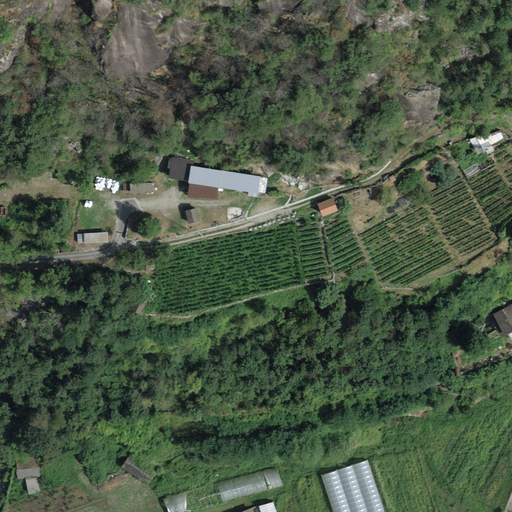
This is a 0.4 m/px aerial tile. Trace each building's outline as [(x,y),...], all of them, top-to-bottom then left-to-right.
[(486,132),(470,139),(476,153),(491,146),(490,144),(503,138),(500,130),(488,135),(486,132)] [(193,160),(173,157),(169,177),(189,182),(188,196),(217,198),(219,187),(249,191),(248,196),(257,197),(260,176),(192,165),(193,160)] [(404,197),(398,201),(401,207),(407,203),(404,197)] [(333,199),(320,204),(323,213),(336,209),(333,199)] [(198,208),(186,211),(189,223),(200,220),(198,208)] [(108,232),(77,234),(78,244),(109,242),(108,232)] [(142,299),(136,313),(142,316),(149,302),(142,299)] [(511,303),(490,315),(501,337),(511,330),(511,303)] [(463,339),(448,345),(453,357),(468,351),(463,339)] [(412,511),(394,450),(373,457),(389,511),(412,511)] [(438,511),(422,450),(401,455),(416,511),(438,511)] [(133,453),(123,467),(149,485),(158,472),(133,453)] [(42,492),(40,456),(18,458),(19,479),(29,478),(30,493),(42,492)] [(278,463),(166,494),(171,511),(186,511),(284,485),(278,463)] [(356,511),(343,467),(324,472),(336,511),(356,511)] [(328,511),(317,475),(298,481),(307,511),(328,511)] [(302,511),(295,488),(275,494),(280,511),(302,511)] [(262,511),(277,511),(274,502),(261,506),(262,511)]
